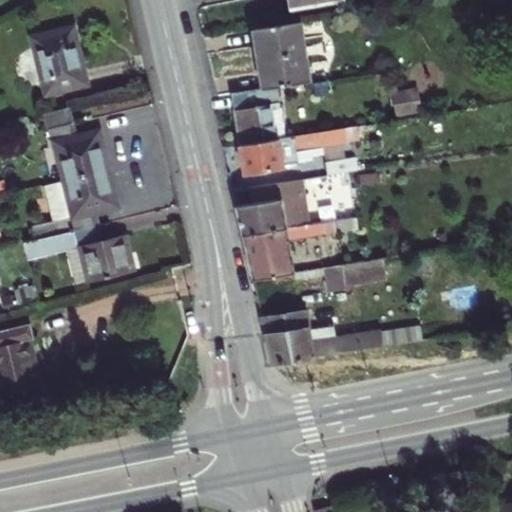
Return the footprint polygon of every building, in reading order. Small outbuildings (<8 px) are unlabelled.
[(343,0),(290,0),(292,10),(344,4),(343,0)] [(258,54),(259,61),(306,55),(301,25),(254,32),(258,54)] [(75,29),(40,39),(54,93),(90,84),(83,56),(75,29)] [(264,91),(279,89),(311,84),(306,55),(259,61),(262,84),(264,91)] [(396,116),(422,111),(418,88),(392,92),(396,116)] [(264,91),(232,96),(233,105),(280,99),(279,89),(264,91)] [(280,99),(233,105),(238,135),(240,147),(278,142),(273,114),(283,113),(280,99)] [(76,110),(73,100),(45,108),(50,127),(78,119),(76,110)] [(50,127),(65,178),(111,165),(106,149),(102,134),(84,139),(78,119),(50,127)] [(278,142),(240,147),(244,170),(245,178),(306,167),(304,155),(348,148),(345,132),(278,142)] [(357,160),(350,162),(353,178),(360,177),(357,160)] [(325,166),(328,182),(353,178),(350,162),(325,166)] [(111,165),(65,178),(80,227),(106,221),(103,208),(121,203),(116,185),(111,165)] [(237,230),(239,241),(311,230),(302,186),(248,194),(251,210),(233,212),(237,230)] [(133,250),(128,231),(110,236),(106,221),(80,227),(95,281),(139,270),(133,250)] [(311,230),(239,241),(244,263),(250,284),(295,276),(290,250),(329,244),(326,227),(311,230)] [(383,262),(343,269),(346,288),(386,282),(383,262)] [(261,328),(270,364),(362,350),(360,338),(308,344),(303,317),(259,323),(261,328)] [(386,346),(422,338),(419,324),(383,331),(386,346)] [(0,397),(34,389),(22,344),(31,342),(30,336),(27,327),(0,334),(0,397)] [(379,335),(360,338),(362,350),(381,348),(379,335)] [(358,511),(355,495),(325,502),(326,511),(358,511)]
